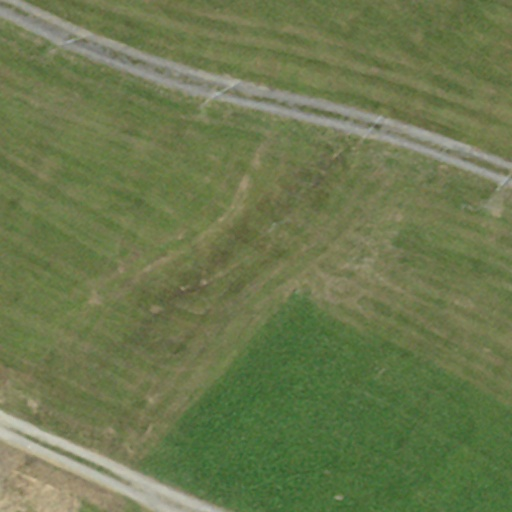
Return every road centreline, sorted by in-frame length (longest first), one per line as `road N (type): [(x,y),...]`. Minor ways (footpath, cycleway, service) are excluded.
road 1 (track): [(511,174),(12,0)]
road 2 (track): [(0,420),(193,511)]
